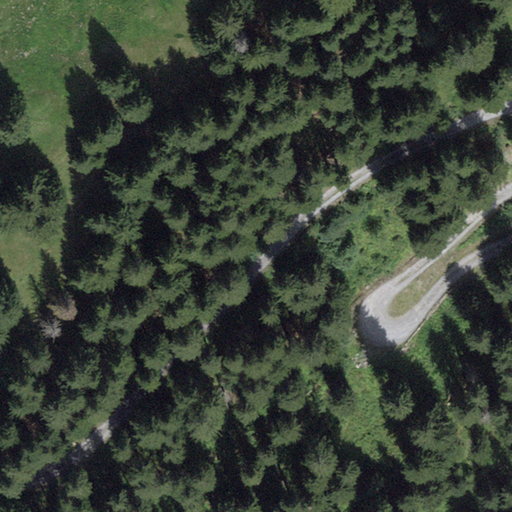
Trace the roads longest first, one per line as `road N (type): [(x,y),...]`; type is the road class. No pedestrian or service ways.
road 1 (track): [(511,107),(343,187),(290,230),(92,440),(60,468),(0,493)]
road 2 (track): [(511,244),(441,285),(406,326),(393,332),(375,322),(384,297),(511,189)]
